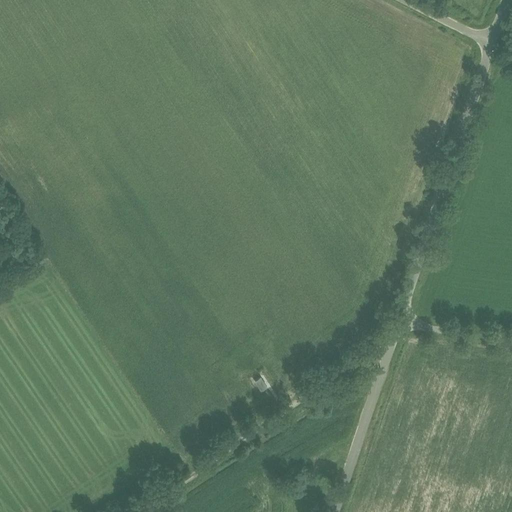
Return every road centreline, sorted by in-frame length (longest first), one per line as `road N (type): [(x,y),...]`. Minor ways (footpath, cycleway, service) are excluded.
road 1 (track): [(398,327),(134,511)]
road 2 (unclassified): [(398,327),(491,42)]
road 3 (unclassified): [(337,511),(398,327)]
